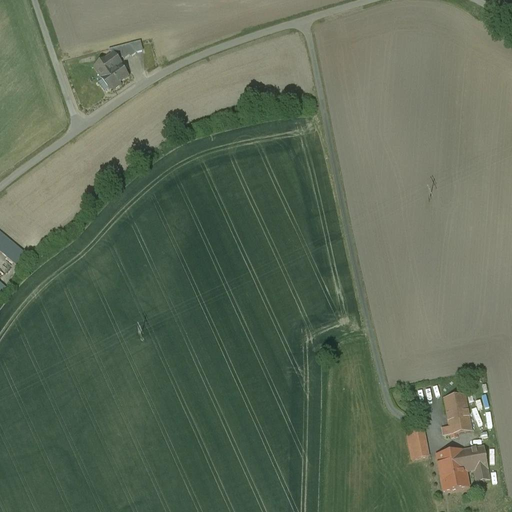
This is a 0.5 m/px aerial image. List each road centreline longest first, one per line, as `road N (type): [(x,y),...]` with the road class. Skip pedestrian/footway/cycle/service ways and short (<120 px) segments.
road 1 (unclassified): [(77,130),(196,59),(376,0)]
road 2 (unclassified): [(33,0),(77,130)]
